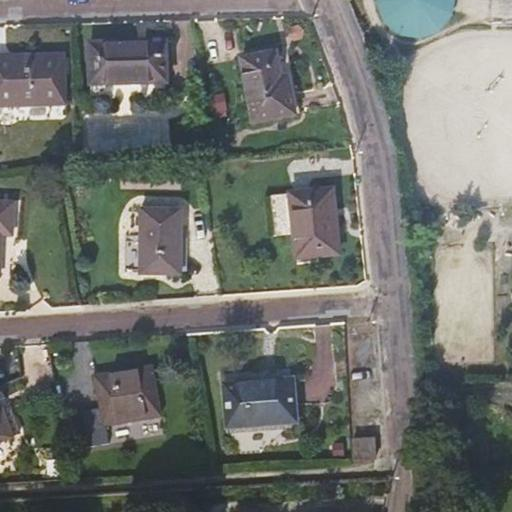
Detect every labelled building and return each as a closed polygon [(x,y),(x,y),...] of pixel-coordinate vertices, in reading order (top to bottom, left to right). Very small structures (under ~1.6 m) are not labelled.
[(463,18),(456,0),(381,0),(397,42),(463,18)] [(167,96),(165,41),(88,43),(90,100),(167,96)] [(282,77),(277,51),(240,58),(251,123),(296,115),(288,76),(282,77)] [(0,106),(65,105),(64,54),(0,56),(0,106)] [(160,156),(159,120),(87,123),(89,160),(160,156)] [(333,189),(289,194),(293,233),(295,259),(339,255),(333,189)] [(293,233),(289,194),(271,196),(274,235),(293,233)] [(14,203),(0,201),(0,264),(2,236),(12,236),(14,203)] [(181,210),(140,209),(139,272),(139,275),(180,275),(181,210)] [(51,382),(47,358),(17,363),(22,387),(51,382)] [(94,376),(97,392),(99,410),(87,412),(92,440),(105,438),(103,427),(160,417),(151,366),(94,376)] [(295,422),(292,380),(224,385),(227,428),(295,422)] [(99,410),(97,392),(79,395),(82,413),(87,412),(99,410)] [(3,412),(0,405),(0,442),(22,434),(12,408),(3,412)] [(78,435),(75,422),(62,424),(65,438),(78,435)] [(353,461),(375,460),(375,438),(352,439),(353,461)] [(344,443),(332,444),(333,458),(345,458),(344,443)] [(62,458),(47,459),(48,481),(63,480),(62,458)]
